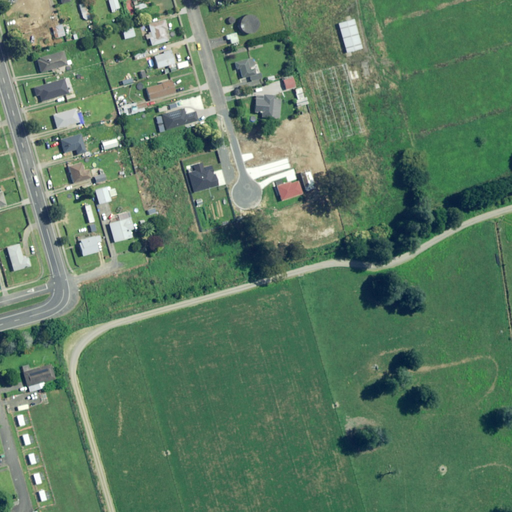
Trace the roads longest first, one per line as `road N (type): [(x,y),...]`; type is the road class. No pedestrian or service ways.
road 1 (tertiary): [(0,65),(63,284)]
road 2 (residential): [(248,194),(189,0)]
